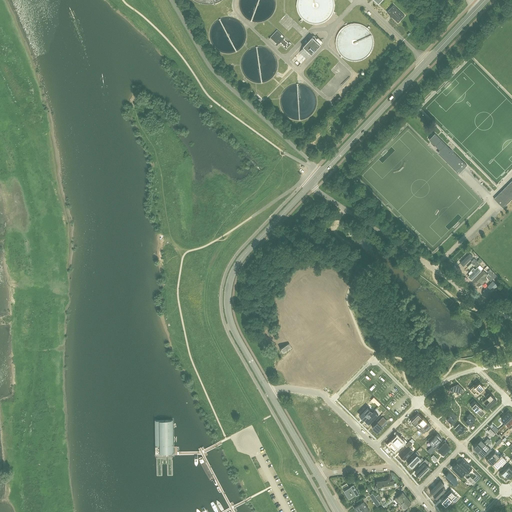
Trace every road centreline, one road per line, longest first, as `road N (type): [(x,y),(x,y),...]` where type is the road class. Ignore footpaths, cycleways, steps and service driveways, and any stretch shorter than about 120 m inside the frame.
road 1 (tertiary): [(269,392),(232,327),(228,286),(245,253),(310,185)]
road 2 (unclassified): [(511,319),(310,185)]
road 3 (tertiary): [(321,173),(485,0)]
road 4 (residential): [(321,173),(210,67),(171,0)]
road 5 (residential): [(417,402),(373,358),(330,402)]
